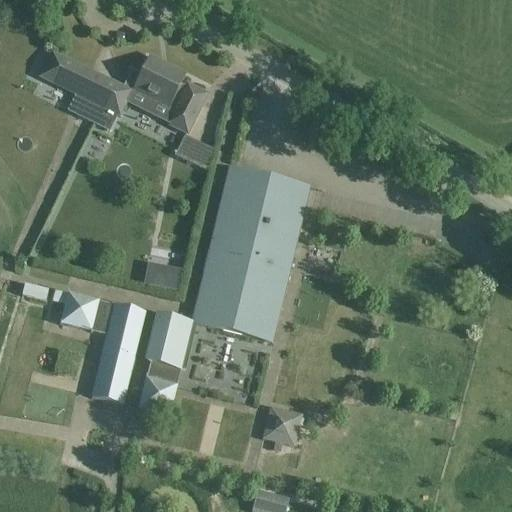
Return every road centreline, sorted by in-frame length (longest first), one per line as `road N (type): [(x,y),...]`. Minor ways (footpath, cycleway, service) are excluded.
road 1 (unclassified): [(511,207),(349,111),(132,0)]
road 2 (unknown): [(277,74),(284,140),(314,172),(409,206),(435,209),(493,196)]
road 3 (unknown): [(116,467),(117,435),(103,411),(81,413),(73,435),(104,463)]
